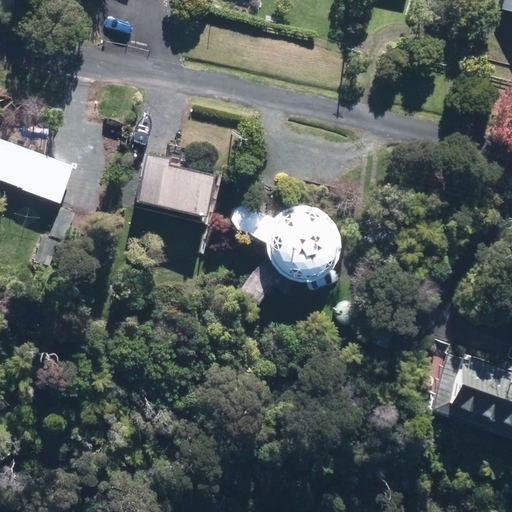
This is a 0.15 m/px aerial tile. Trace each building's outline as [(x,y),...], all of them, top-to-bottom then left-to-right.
[(78,165),(0,136),(0,179),(65,203),(78,165)] [(148,174),(143,200),(214,216),(223,174),(169,162),(166,178),(148,174)] [(277,217),(259,207),(248,203),(238,209),(236,219),(242,228),(253,232),(272,241),(273,251),(278,262),(287,272),(297,278),(309,281),(320,280),(331,275),(339,268),(345,257),(347,246),(346,233),(340,222),(332,213),(322,206),(309,203),(300,204),(288,207),(278,216),(277,217)] [(63,210),(52,235),(66,241),(77,217),(63,210)] [(62,240),(46,235),(37,261),(53,266),(62,240)] [(154,245),(132,244),(131,262),(154,263),(154,245)] [(437,408),(511,434),(511,368),(468,352),(466,357),(457,354),(437,408)]
